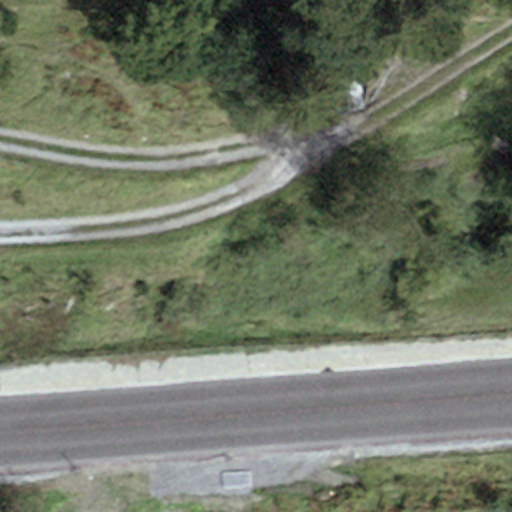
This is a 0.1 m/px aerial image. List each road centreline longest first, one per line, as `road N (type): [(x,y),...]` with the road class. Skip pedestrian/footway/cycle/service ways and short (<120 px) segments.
road 1 (track): [(0,244),(132,236),(257,193),(511,46)]
road 2 (primary): [(0,437),(511,399)]
road 3 (track): [(0,147),(135,169),(327,153)]
